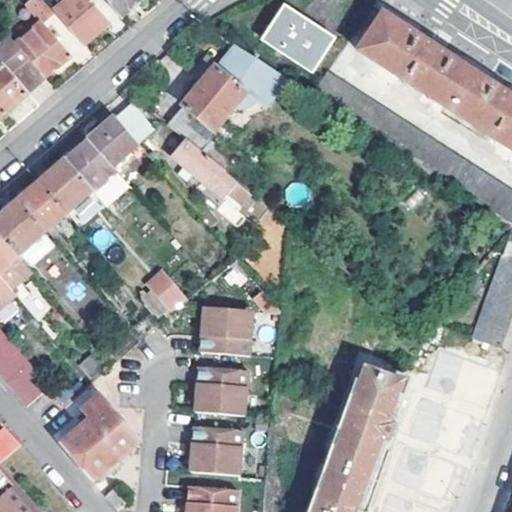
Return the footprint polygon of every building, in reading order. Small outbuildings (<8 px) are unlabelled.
[(55,11),(45,0),(29,0),(26,4),(42,22),(55,11)] [(89,0),(69,0),(55,11),(85,45),(110,24),(89,0)] [(104,0),(121,19),(142,0),(104,0)] [(312,73),(333,41),(284,9),(263,41),(312,73)] [(511,150),(511,97),(437,49),(384,15),(359,52),(511,150)] [(42,22),(15,44),(45,79),(71,57),(42,22)] [(8,36),(0,43),(0,61),(29,94),(43,81),(45,79),(15,44),(8,36)] [(185,142),(197,151),(267,66),(233,45),(166,125),(185,142)] [(29,94),(0,61),(0,103),(8,112),(29,94)] [(500,347),(511,313),(511,192),(324,72),(310,94),(511,224),(511,232),(501,256),(473,337),(500,347)] [(131,104),(116,118),(135,140),(150,126),(131,104)] [(116,118),(89,141),(112,168),(139,145),(135,140),(116,118)] [(66,161),(93,193),(105,206),(114,199),(129,186),(117,173),(112,168),(89,141),(66,161)] [(252,196),(197,151),(185,142),(172,159),(222,201),(227,196),(241,208),(252,196)] [(144,151),(139,145),(112,168),(117,173),(144,151)] [(66,161),(39,184),(66,216),(93,193),(66,161)] [(18,202),(45,233),(66,216),(39,184),(18,202)] [(18,202),(0,217),(0,236),(18,257),(45,233),(18,202)] [(0,271),(18,257),(0,236),(0,271)] [(186,301),(162,273),(146,286),(171,314),(186,301)] [(0,309),(15,296),(0,278),(0,309)] [(253,312),(204,308),(200,353),(249,357),(253,312)] [(0,333),(0,376),(27,407),(48,389),(0,333)] [(89,377),(101,367),(91,354),(79,364),(89,377)] [(199,368),(195,412),(244,416),(248,372),(199,368)] [(404,383),(368,369),(315,511),(357,511),(384,440),(388,441),(391,433),(393,426),(389,424),(404,383)] [(94,483),(139,443),(100,397),(83,412),(91,422),(62,447),(94,483)] [(0,462),(21,445),(4,425),(0,428),(0,462)] [(194,428),(190,472),(239,476),(243,432),(194,428)] [(29,511),(0,478),(0,511),(29,511)] [(189,487),(186,511),(236,511),(238,491),(189,487)] [(112,489),(104,496),(116,510),(124,503),(112,489)]
